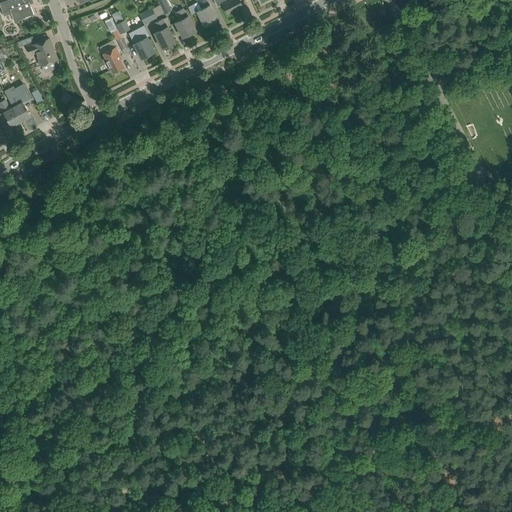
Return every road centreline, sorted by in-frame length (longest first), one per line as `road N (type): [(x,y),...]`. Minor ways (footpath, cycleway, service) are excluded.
road 1 (track): [(511,229),(477,165),(0,470)]
road 2 (tertiary): [(101,115),(329,0)]
road 3 (unclassified): [(477,165),(391,0)]
road 4 (residential): [(51,0),(101,115)]
